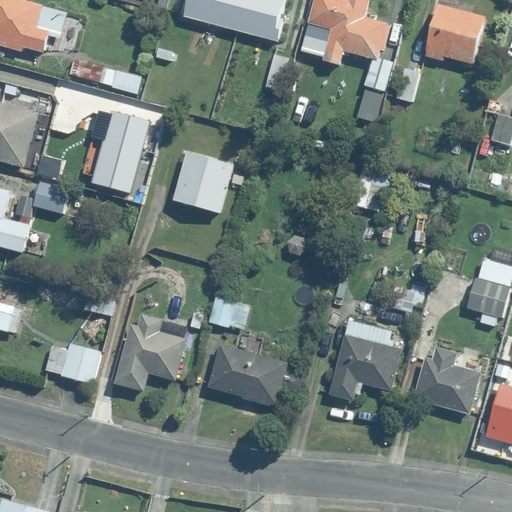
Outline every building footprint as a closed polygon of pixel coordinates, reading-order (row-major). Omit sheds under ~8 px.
[(71,14),(18,0),(0,0),(0,42),(1,43),(0,46),(26,53),(27,50),(58,59),(71,14)] [(189,0),(184,19),(277,43),(288,0),(189,0)] [(318,0),(311,24),(333,30),(323,64),(344,70),(348,54),(381,64),(380,68),(374,66),(362,110),(380,114),(393,72),(397,73),(404,49),(389,45),(395,24),(370,17),(374,0),(318,0)] [(489,20),(441,7),(428,57),(476,70),(489,20)] [(295,53),(278,49),(270,79),(288,84),(295,53)] [(146,79),(106,67),(101,85),(141,97),(146,79)] [(424,72),(408,69),(400,101),(416,105),(424,72)] [(34,78),(30,94),(69,105),(73,89),(34,78)] [(0,163),(66,183),(73,160),(45,152),(54,121),(0,105),(0,163)] [(511,151),(511,122),(499,119),(492,143),(508,148),(506,154),(511,156),(511,151)] [(240,166),(184,150),(181,159),(187,160),(175,202),(226,217),(235,186),(243,188),(247,177),(237,174),(240,166)] [(396,173),(366,164),(354,207),(385,215),(396,173)] [(45,183),(37,208),(64,216),(71,191),(45,183)] [(0,248),(28,256),(36,228),(9,220),(16,195),(0,190),(0,248)] [(17,219),(32,222),(37,202),(23,198),(17,219)] [(511,293),(511,265),(485,258),(469,311),(483,315),(481,323),(501,330),(511,293)] [(226,266),(199,259),(194,278),(221,284),(226,266)] [(248,264),(234,261),(229,279),(243,282),(248,264)] [(0,331),(19,337),(26,311),(0,303),(0,281),(1,279),(0,279),(0,331)] [(220,293),(210,323),(245,334),(254,307),(239,302),(244,287),(230,282),(226,295),(220,293)] [(431,287),(414,284),(412,295),(415,296),(412,308),(427,311),(431,287)] [(405,325),(415,323),(413,309),(382,310),(377,329),(351,322),(332,396),(358,403),(362,386),(394,395),(409,334),(403,333),(405,325)] [(142,329),(132,326),(114,385),(143,394),(149,375),(178,384),(190,342),(164,334),(167,322),(146,315),(142,329)] [(47,370),(50,371),(94,386),(105,353),(75,343),(72,351),(56,345),(47,370)] [(223,345),(209,389),(277,410),(290,366),(223,345)] [(435,360),(428,358),(416,401),(463,414),(464,410),(474,412),(484,376),(456,368),(459,355),(438,349),(435,360)] [(511,425),(511,389),(511,392),(505,391),(502,401),(508,402),(503,423),(511,425)] [(45,511),(6,501),(2,511),(45,511)]
